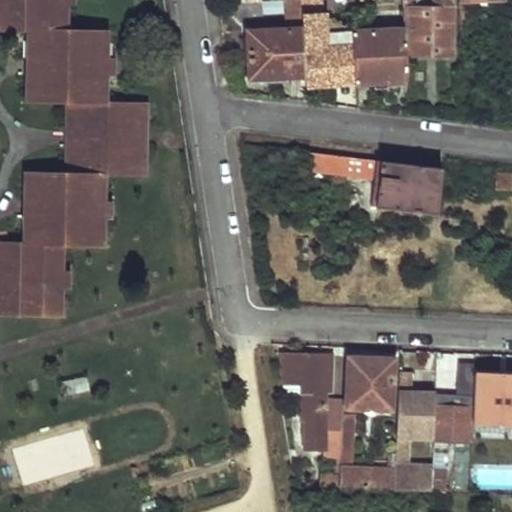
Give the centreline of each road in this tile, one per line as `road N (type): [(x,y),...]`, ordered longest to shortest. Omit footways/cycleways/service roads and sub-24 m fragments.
road 1 (residential): [(208,115),(242,317),(511,332)]
road 2 (residential): [(208,115),(511,149)]
